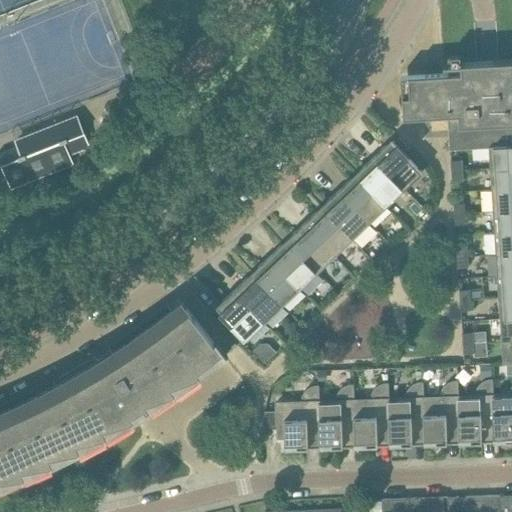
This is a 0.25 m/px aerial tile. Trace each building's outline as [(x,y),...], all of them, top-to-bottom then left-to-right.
[(488,147),(488,146),(511,144),(511,59),(487,61),(443,64),(444,72),(401,75),(403,116),(447,113),(449,150),(488,147)] [(82,129),(77,117),(16,141),(17,145),(0,151),(0,159),(2,164),(2,165),(4,171),(10,186),(72,162),(68,152),(88,144),(82,129)] [(404,189),(422,171),(391,139),(373,156),(404,189)] [(511,144),(488,146),(488,147),(490,168),(511,166),(511,144)] [(356,173),(357,174),(387,205),(404,189),(373,156),(356,173)] [(450,160),(451,171),(462,170),(461,160),(450,160)] [(511,166),(490,168),(491,190),(511,188),(511,166)] [(462,180),(462,170),(451,171),(452,181),(462,180)] [(339,190),(370,222),(387,205),(357,174),(356,173),(339,190)] [(492,211),(511,209),(511,188),(491,190),(492,211)] [(321,206),(323,208),(352,238),(370,222),(339,190),(321,206)] [(453,203),(454,214),(465,213),(464,203),(453,203)] [(304,223),(335,255),(352,238),(323,208),(321,206),(304,223)] [(511,209),(492,211),(494,233),(511,231),(511,209)] [(465,224),(465,213),(454,214),(455,224),(465,224)] [(317,272),(333,257),(335,255),(304,223),(287,239),(317,272)] [(511,231),(494,233),(495,254),(511,253),(511,231)] [(287,239),(269,256),(300,288),(317,272),(287,239)] [(456,246),(457,257),(467,256),(467,246),(456,246)] [(511,253),(495,254),(497,276),(511,274),(511,253)] [(252,272),(253,274),(283,305),(300,288),(269,256),(252,272)] [(468,267),(467,256),(457,257),(457,267),(468,267)] [(252,272),(234,289),(265,321),(283,305),(253,274),(252,272)] [(511,296),(511,274),(497,276),(498,297),(511,296)] [(247,339),(265,321),(234,289),(217,306),(247,339)] [(459,290),(460,300),(470,299),(470,289),(459,290)] [(511,296),(498,297),(500,319),(511,317),(511,296)] [(471,310),(470,299),(460,300),(460,310),(471,310)] [(62,382),(56,386),(23,402),(0,412),(0,487),(10,483),(54,464),(93,444),(132,421),(145,413),(159,404),(172,395),(185,386),(198,377),(211,367),(226,356),(183,303),(183,302),(171,311),(142,332),(112,352),(99,361),(62,382)] [(501,340),(511,339),(511,317),(500,319),(501,340)] [(462,333),(463,343),(473,342),(472,332),(462,333)] [(511,339),(501,340),(503,363),(511,362),(511,339)] [(463,343),(463,353),(474,353),(473,342),(463,343)] [(459,443),(473,443),(494,442),(492,378),(489,379),(486,379),(484,380),(481,382),(479,384),(477,386),(476,388),(475,391),(478,392),(478,396),(459,397),(458,380),(457,380),(459,443)] [(511,441),(511,385),(511,387),(510,390),(511,390),(511,395),(493,396),(493,378),(492,378),(494,442),(511,441)] [(425,444),(438,444),(459,443),(457,380),(454,380),(452,381),(449,382),(447,383),(444,385),(443,387),(441,390),(440,392),(443,393),(443,397),(424,398),(423,381),(422,381),(425,444)] [(390,446),(404,445),(425,444),(422,381),(420,381),(417,382),(414,383),(412,384),(410,386),(408,388),(407,391),(406,393),(408,394),(408,399),(389,399),(388,382),(390,446)] [(354,383),(353,383),(355,447),(390,446),(388,382),(385,382),(382,383),(379,384),(377,386),(375,387),(373,390),(372,392),(371,395),(374,396),(374,400),(354,401),(354,383)] [(320,448),(355,447),(353,383),(350,383),(347,384),(345,385),(342,387),(340,389),(338,391),(337,393),(336,396),(339,397),(339,401),(319,402),(319,385),(318,385),(320,448)] [(265,411),(262,427),(276,426),(277,439),(284,439),(284,447),(285,449),(320,448),(318,385),(316,385),(315,385),(314,385),(312,385),(311,386),(309,387),(308,388),(307,388),(306,389),(305,391),(304,392),(303,393),(302,394),(302,396),(301,397),(304,398),(304,402),(276,403),(276,411),(265,411)] [(511,511),(511,494),(499,495),(443,497),(381,499),(381,501),(381,511),(511,511)] [(381,511),(381,501),(366,502),(366,511),(381,511)]
